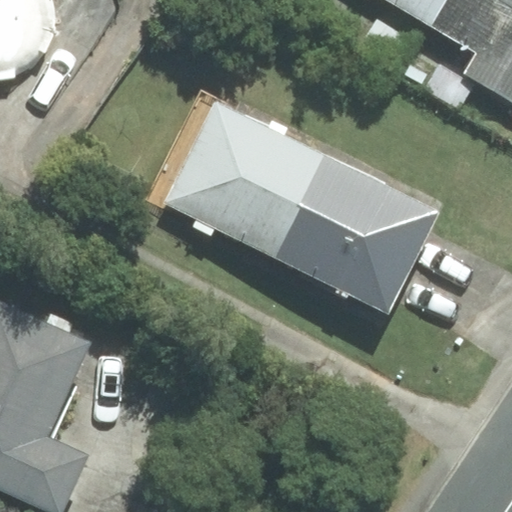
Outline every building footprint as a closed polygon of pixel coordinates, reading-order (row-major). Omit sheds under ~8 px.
[(0,0),(0,79),(14,77),(26,71),(36,62),(44,53),(53,32),(54,11),(52,0),(0,0)] [(389,0),(432,26),(447,0),(389,0)] [(466,71),(511,98),(511,0),(447,0),(432,26),(477,52),(466,71)] [(327,157),(202,94),(151,196),(276,258),(327,157)] [(327,157),(276,258),(388,313),(437,211),(327,157)] [(0,487),(54,511),(61,511),(86,457),(45,438),(87,344),(0,305),(0,487)]
